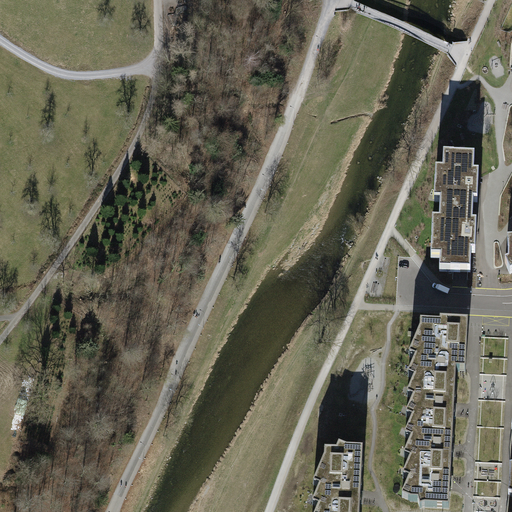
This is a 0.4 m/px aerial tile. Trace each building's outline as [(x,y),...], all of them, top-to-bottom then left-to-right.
[(456,217),(472,218),(473,204),(477,204),(478,176),(474,176),(474,159),(450,158),(450,169),(443,169),(442,183),(435,183),(435,192),(440,192),(440,209),(456,210),(456,217)] [(456,210),(440,209),(439,233),(432,233),(431,252),(440,252),(440,266),(451,266),(451,273),(469,274),(470,254),(475,254),(476,225),(472,225),(472,218),(456,217),(456,210)] [(426,385),(455,387),(456,372),(465,372),(468,324),(440,322),(440,325),(421,324),(420,334),(409,357),(415,360),(408,377),(414,380),(426,381),(426,385)] [(426,381),(414,380),(407,397),(413,400),(406,418),(412,420),(424,421),(424,425),(453,427),(455,387),(426,385),(426,381)] [(424,421),(412,420),(405,438),(411,440),(404,458),(410,460),(421,461),(421,466),(451,467),(453,427),(424,425),(424,421)] [(312,505),(319,508),(330,509),(329,511),(359,511),(363,451),(347,450),(339,447),(336,452),(325,452),(324,460),(313,485),(320,488),(312,505)] [(421,461),(410,460),(403,478),(409,480),(402,498),(411,502),(418,502),(420,509),(425,508),(449,509),(451,467),(421,466),(421,461)] [(478,494),(477,511),(499,511),(499,486),(492,486),(492,493),(478,494)]
